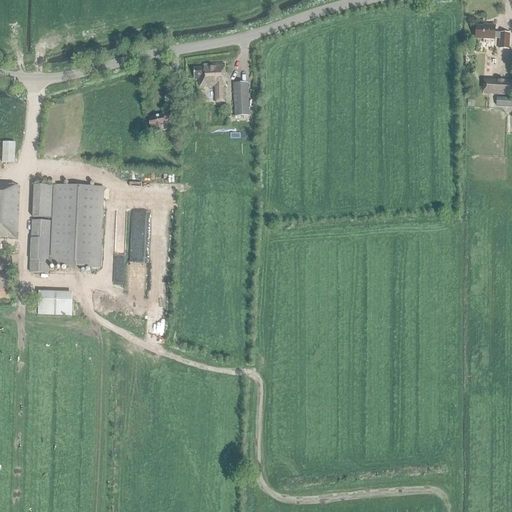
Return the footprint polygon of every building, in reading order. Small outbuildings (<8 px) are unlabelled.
[(498,49),(509,49),(510,34),(496,33),(496,26),(483,25),(483,26),(475,26),(475,40),(494,41),(494,38),(498,38),(498,49)] [(204,65),(204,68),(193,68),(193,78),(199,78),(199,86),(214,85),(215,102),(225,102),(224,85),(226,85),(225,64),(204,65)] [(483,95),(511,95),(511,80),(483,80),(483,95)] [(233,84),(234,117),(249,116),(248,83),(233,84)] [(496,107),(511,107),(511,99),(496,99),(496,107)] [(167,132),(165,120),(172,118),(170,111),(162,113),(163,115),(148,118),(151,135),(167,132)] [(171,128),(171,142),(179,142),(179,128),(171,128)] [(3,163),(16,163),(16,142),(4,142),(3,163)] [(0,182),(0,237),(15,238),(16,185),(6,185),(6,183),(0,182)] [(32,221),(30,273),(48,274),(49,266),(100,268),(103,188),(54,186),(51,257),(49,257),(50,222),(32,221)] [(73,316),(74,292),(40,291),(39,315),(73,316)]
